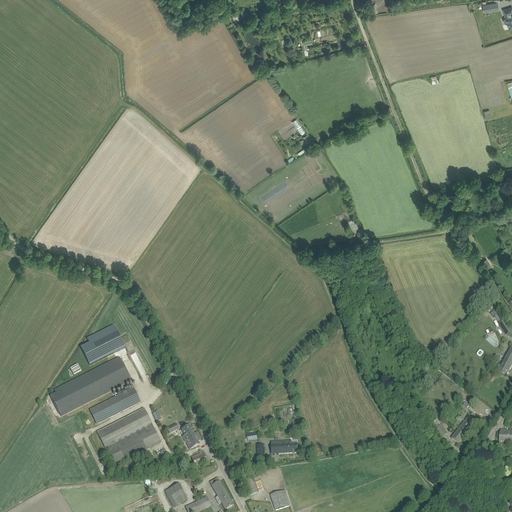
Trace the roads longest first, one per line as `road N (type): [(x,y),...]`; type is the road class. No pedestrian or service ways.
road 1 (unclassified): [(243,511),(128,289),(104,273),(30,251),(0,223)]
road 2 (track): [(350,0),(429,198),(511,320)]
road 3 (track): [(447,226),(297,248)]
